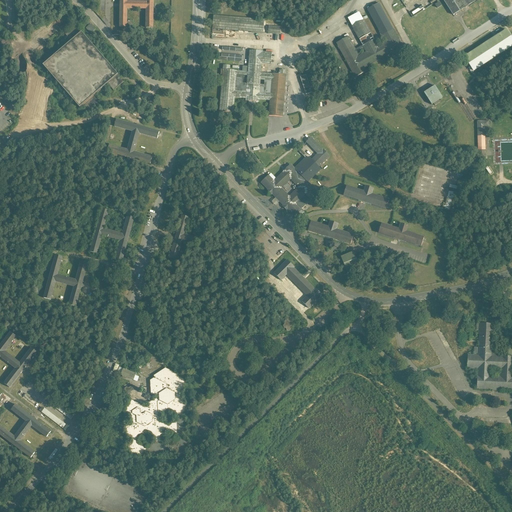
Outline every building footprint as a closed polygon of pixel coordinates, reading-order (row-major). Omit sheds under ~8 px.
[(153,0),(120,0),(120,1),(120,9),(120,28),(126,28),(127,27),(133,27),(132,21),(127,21),(127,9),(147,9),(146,28),(153,28),(153,10),(153,2),(153,0)] [(443,0),(453,15),(468,5),(476,0),(443,0)] [(374,40),(363,20),(359,13),(348,18),(351,24),(352,26),(363,46),(355,50),(348,37),(337,43),(355,77),(367,71),(365,68),(391,53),(393,57),(405,51),(379,3),(367,9),(381,36),(374,40)] [(422,5),(409,12),(412,17),(424,9),(422,5)] [(264,20),(213,16),(212,29),(263,33),(264,20)] [(91,25),(86,29),(90,33),(95,29),(91,25)] [(81,34),(75,27),(65,35),(71,42),(57,54),(51,47),(41,56),(47,62),(43,66),(80,108),(84,105),(90,112),(100,103),(94,96),(108,84),(113,91),(123,83),(117,76),(118,75),(81,33),(81,34)] [(511,38),(506,30),(464,57),(467,62),(466,63),(468,67),(470,66),(473,71),(486,63),(489,67),(505,57),(502,52),(511,45),(511,38)] [(243,61),(243,53),(244,48),(221,46),(220,62),(222,62),(222,60),(243,61)] [(262,51),(250,50),(248,71),(246,71),(247,67),(243,67),(243,72),(236,71),(237,71),(229,70),(230,66),(223,65),(222,84),(220,112),(225,112),(233,113),(234,97),(246,98),(246,101),(258,102),(258,99),(270,100),(269,116),(282,117),(286,70),(280,70),(279,74),(272,74),(261,74),(261,63),(271,64),(272,53),(262,52),(262,51)] [(306,94),(312,92),(307,74),(301,76),(306,94)] [(435,86),(424,93),(431,105),(442,98),(435,86)] [(142,127),(134,125),(116,120),(114,127),(133,132),(127,150),(109,145),(107,152),(125,157),(133,159),(150,164),(152,157),(134,152),(139,133),(157,139),(159,132),(142,127)] [(489,121),(477,121),(478,150),(472,150),(472,157),(479,157),(479,158),(485,158),(484,128),(489,127),(489,121)] [(322,149),(311,138),(306,142),(318,154),(312,160),(309,157),(307,159),(306,157),(294,168),(290,164),(283,171),(283,172),(274,181),(268,175),(261,182),(268,190),(267,190),(271,195),(272,194),(276,197),(271,202),(275,206),(280,202),(283,205),(283,206),(287,210),(297,219),(304,212),(301,208),(310,199),(311,200),(318,193),(307,182),(321,169),(319,167),(330,156),(323,149),(322,149)] [(364,192),(346,186),(343,195),(358,200),(358,201),(371,205),(371,204),(386,209),(389,200),(371,194),(373,188),(366,186),(364,192)] [(102,209),(97,227),(95,235),(90,252),(97,254),(102,236),(121,241),(116,259),(122,261),(127,243),(129,236),(129,235),(134,218),(127,216),(122,234),(104,229),(109,211),(102,209)] [(182,216),(177,233),(175,241),(170,259),(176,261),(182,241),(191,244),(193,238),(184,235),(189,218),(182,216)] [(338,224),(330,221),(328,227),(311,222),(308,231),(323,236),(335,240),(350,244),(353,235),(336,230),(338,224)] [(408,226),(401,224),(399,229),(381,224),(378,233),(393,238),(406,242),(421,246),(424,237),(406,232),(408,226)] [(353,252),(341,257),(347,271),(359,266),(353,252)] [(56,255),(51,273),(48,281),(49,281),(44,298),(50,300),(55,282),(74,287),(69,305),(76,307),(80,289),(81,289),(83,282),(87,264),(81,262),(76,281),(57,275),(62,257),(56,255)] [(314,289),(293,268),(294,267),(291,264),(293,263),(291,262),(290,263),(287,260),(274,273),(281,280),(286,275),(307,296),(302,302),(304,304),(303,305),(305,307),(306,306),(309,308),(322,295),(315,289),(314,289)] [(268,277),(264,281),(272,289),(276,285),(268,277)] [(295,303),(277,284),(276,285),(273,288),(291,306),(295,303)] [(287,316),(285,318),(286,320),(284,322),(285,324),(283,326),(284,328),(286,329),(287,331),(289,331),(291,330),(289,325),(293,322),(292,320),(290,319),(289,317),(287,316)] [(508,357),(501,356),(501,357),(495,357),(496,350),(491,350),(493,321),(480,320),(480,323),(477,323),(476,330),(480,331),(479,348),(474,347),(474,354),(478,354),(478,356),(468,355),(467,368),(478,368),(478,376),(477,376),(477,388),(511,390),(511,348),(508,349),(508,357)] [(20,363),(4,351),(16,336),(11,332),(0,345),(0,356),(0,357),(16,369),(4,384),(9,388),(21,373),(26,367),(37,352),(31,348),(20,363)] [(186,412),(185,400),(181,398),(181,394),(185,391),(184,380),(178,376),(178,374),(165,368),(154,376),(154,378),(150,380),(151,394),(155,396),(155,398),(144,406),(131,400),(123,405),(124,414),(130,417),(130,422),(125,426),(125,435),(131,438),(132,442),(126,446),(126,456),(135,460),(146,452),(159,458),(170,451),(182,457),(188,453),(188,441),(184,439),(183,435),(187,432),(186,421),(182,419),(182,414),(186,412)] [(136,374),(123,369),(120,375),(122,376),(122,377),(127,379),(127,378),(133,380),(136,374)] [(132,385),(129,388),(127,387),(124,388),(125,391),(127,392),(127,394),(129,395),(131,394),(131,391),(135,389),(135,387),(132,385)] [(74,416),(51,399),(48,403),(71,420),(74,416)] [(14,437),(0,425),(0,434),(10,442),(16,447),(31,458),(35,453),(20,441),(32,425),(47,437),(51,432),(36,421),(36,420),(30,415),(30,416),(15,405),(11,410),(26,421),(14,437)] [(67,425),(44,408),(41,412),(64,429),(67,425)]
